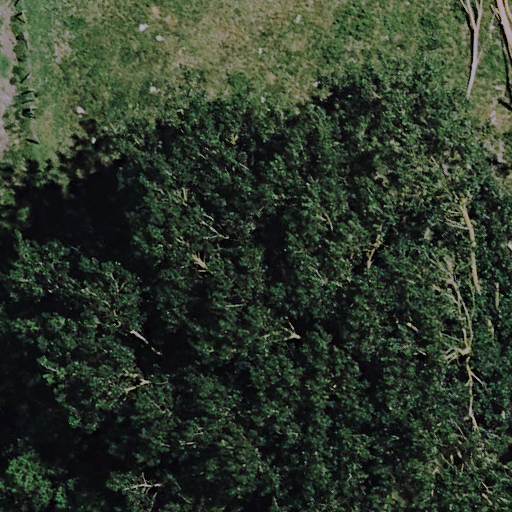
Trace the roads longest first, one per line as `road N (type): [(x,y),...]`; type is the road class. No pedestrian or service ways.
road 1 (track): [(511,201),(239,196),(332,0)]
road 2 (track): [(0,278),(239,196)]
